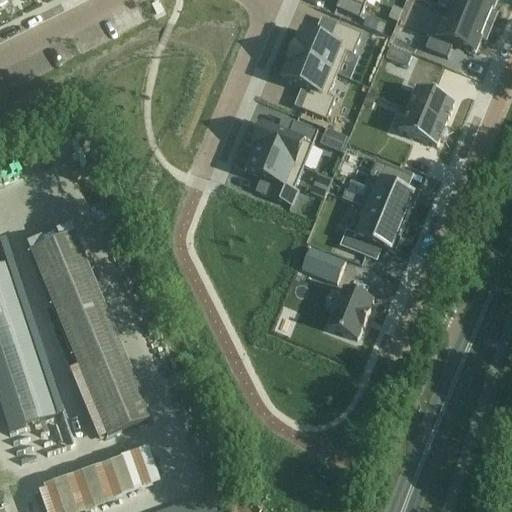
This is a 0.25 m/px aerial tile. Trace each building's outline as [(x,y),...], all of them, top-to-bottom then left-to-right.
[(340,0),(341,0),(337,11),(361,21),(369,0),(340,0)] [(450,0),(446,10),(491,29),(496,15),(490,12),(494,0),(450,0)] [(428,31),(422,46),(446,56),(450,44),(473,54),(480,39),(486,41),(490,29),(479,25),(446,10),(436,35),(428,31)] [(303,35),(293,59),(337,77),(346,55),(352,58),(360,37),(333,26),(326,45),(303,35)] [(293,59),(282,86),(308,96),(302,112),(329,123),(337,103),(329,100),(337,77),(293,59)] [(417,91),(408,112),(445,127),(454,106),(417,91)] [(408,112),(398,134),(436,150),(445,127),(408,112)] [(264,128),(255,152),(256,152),(256,151),(304,171),(318,135),(295,125),(289,138),(264,128)] [(327,149),(333,134),(326,131),(320,147),(327,149)] [(256,152),(247,174),(273,186),(268,198),(292,208),(297,195),(294,194),(304,171),(256,151),(256,152)] [(346,153),(341,164),(353,169),(357,157),(346,153)] [(340,184),(334,198),(360,209),(396,224),(407,196),(385,187),(392,170),(376,164),(365,194),(340,184)] [(341,230),(335,244),(359,254),(363,243),(385,252),(396,224),(360,209),(350,234),(341,230)] [(39,241),(25,247),(75,370),(67,373),(97,443),(105,440),(105,441),(150,422),(68,229),(54,234),(57,242),(42,248),(39,241)] [(346,265),(311,251),(303,273),(337,287),(346,265)] [(3,266),(0,266),(0,411),(7,435),(54,419),(3,266)] [(344,290),(328,331),(357,343),(362,331),(364,332),(371,315),(369,314),(374,302),(344,290)] [(40,441),(54,436),(49,423),(35,428),(40,441)] [(11,438),(14,452),(28,450),(25,435),(11,438)] [(115,445),(123,482),(151,476),(144,440),(115,445)] [(88,462),(98,496),(115,491),(104,457),(88,462)] [(43,461),(29,466),(34,479),(48,474),(43,461)] [(75,467),(59,472),(69,505),(85,500),(75,467)] [(32,481),(37,511),(48,511),(56,511),(50,477),(32,481)] [(262,511),(255,503),(244,507),(248,511),(262,511)]
